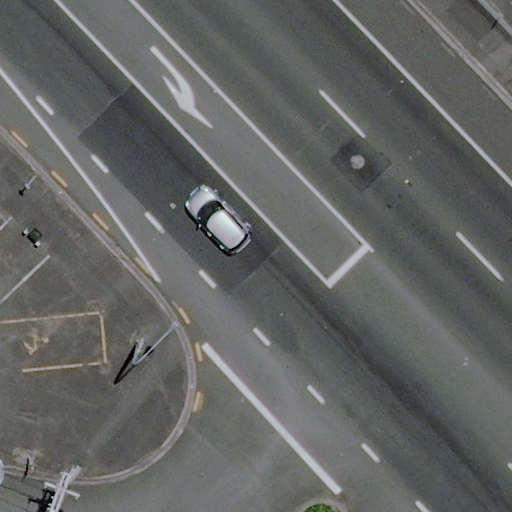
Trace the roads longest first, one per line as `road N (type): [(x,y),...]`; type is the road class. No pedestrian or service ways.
road 1 (trunk): [(442,397),(63,0)]
road 2 (residential): [(312,511),(442,397)]
